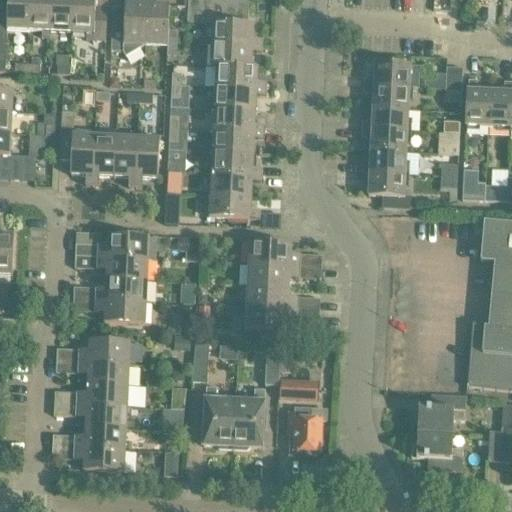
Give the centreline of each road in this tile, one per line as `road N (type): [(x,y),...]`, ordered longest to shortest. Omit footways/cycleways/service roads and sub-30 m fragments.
road 1 (residential): [(397,511),(358,402),(362,258),(309,183),(315,22)]
road 2 (residential): [(9,499),(40,454),(58,200),(0,197)]
road 3 (residential): [(9,499),(258,511)]
road 4 (residential): [(511,46),(466,44),(433,27),(315,22)]
